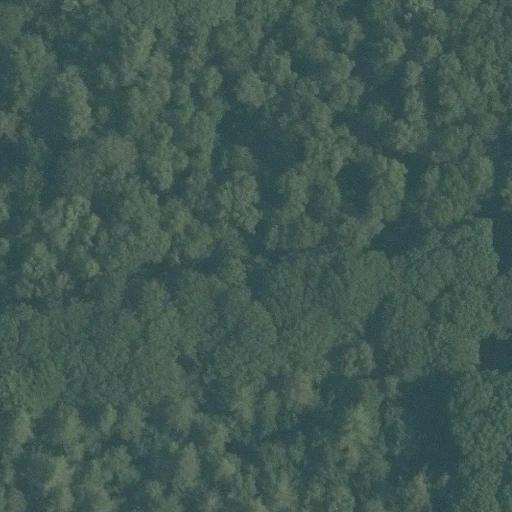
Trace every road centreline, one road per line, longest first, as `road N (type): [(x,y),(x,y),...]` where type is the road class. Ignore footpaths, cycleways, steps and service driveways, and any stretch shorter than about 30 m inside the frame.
road 1 (track): [(0,394),(304,341),(358,340),(379,347),(443,407),(511,489)]
road 2 (track): [(0,21),(145,0)]
